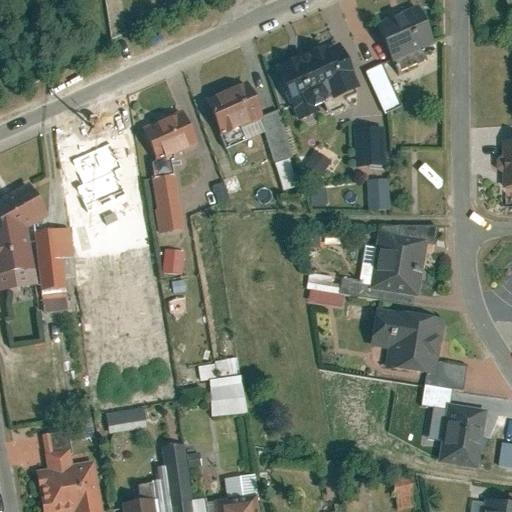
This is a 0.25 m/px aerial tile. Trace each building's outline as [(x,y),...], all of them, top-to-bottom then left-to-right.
[(511,0),(500,0),(511,22),(511,21),(511,0)] [(414,6),(371,26),(389,65),(433,44),(414,6)] [(336,40),(301,54),(323,110),(358,96),(336,40)] [(301,54),(274,67),(299,119),(323,110),(301,54)] [(382,66),(365,74),(384,113),(392,110),(401,105),(382,66)] [(246,86),(207,103),(227,148),(264,131),(258,116),(246,86)] [(184,108),(139,127),(154,161),(198,142),(184,108)] [(279,109),(258,116),(264,131),(283,190),(300,184),(290,155),(294,154),(279,109)] [(385,128),(352,130),(354,169),(387,168),(385,128)] [(511,147),(499,147),(499,211),(511,211),(511,147)] [(315,149),(304,165),(320,176),(331,160),(315,149)] [(113,150),(63,168),(67,234),(68,265),(70,294),(89,293),(85,214),(104,207),(97,188),(123,179),(113,150)] [(168,162),(152,164),(154,174),(169,172),(168,162)] [(175,176),(151,180),(162,238),(186,234),(175,176)] [(390,177),(367,178),(368,208),(391,207),(390,177)] [(224,183),(213,185),(217,202),(228,199),(224,183)] [(325,188),(311,189),(312,204),(326,203),(325,188)] [(27,189),(0,202),(0,295),(33,292),(25,236),(45,225),(27,189)] [(379,227),(378,233),(428,239),(436,240),(438,226),(379,227)] [(428,239),(378,233),(378,246),(371,291),(413,297),(420,298),(428,239)] [(67,234),(31,237),(35,295),(62,293),(60,265),(68,265),(67,234)] [(371,291),(378,246),(365,244),(359,282),(305,274),(310,302),(340,307),(342,294),(412,303),(413,297),(371,291)] [(185,252),(164,249),(161,273),(182,276),(185,252)] [(106,307),(91,307),(91,327),(106,327),(106,307)] [(441,317),(375,308),(370,344),(389,347),(385,371),(425,377),(433,378),(435,360),(441,317)] [(200,385),(207,384),(212,418),(245,413),(237,358),(214,361),(215,365),(197,367),(200,385)] [(467,365),(435,360),(433,378),(425,377),(421,405),(431,407),(425,445),(441,447),(447,404),(450,404),(453,388),(463,390),(467,365)] [(450,404),(447,404),(441,447),(439,463),(476,468),(485,409),(450,404)] [(143,409),(106,415),(109,434),(146,428),(143,409)] [(162,449),(170,511),(193,511),(192,501),(185,447),(162,449)] [(42,475),(32,476),(36,511),(98,511),(92,464),(70,467),(68,457),(40,461),(42,475)] [(225,480),(228,503),(254,499),(258,499),(255,475),(225,480)] [(412,480),(392,485),(398,507),(418,502),(412,480)] [(511,511),(511,494),(511,505),(474,500),(471,511),(511,511)] [(205,499),(192,501),(193,511),(216,511),(216,504),(206,506),(205,499)] [(228,503),(216,504),(216,511),(255,511),(254,499),(228,503)] [(152,511),(152,502),(124,505),(124,511),(152,511)]
